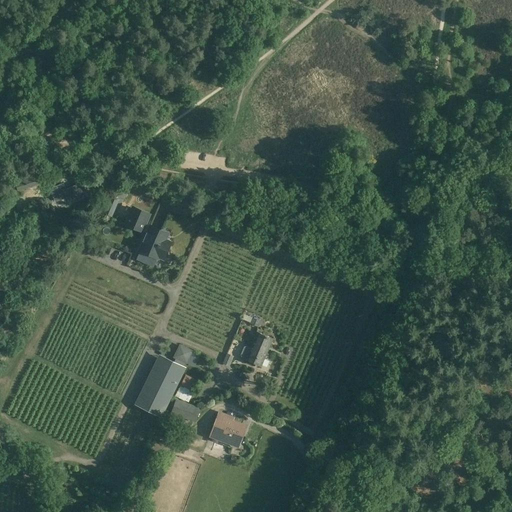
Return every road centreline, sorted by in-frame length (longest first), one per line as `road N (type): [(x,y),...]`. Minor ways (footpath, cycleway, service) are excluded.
road 1 (track): [(409,246),(349,220),(310,191),(0,121)]
road 2 (track): [(205,223),(367,292),(315,435)]
road 3 (track): [(310,511),(419,248)]
road 4 (track): [(155,341),(99,459),(59,464),(29,479)]
road 5 (track): [(327,470),(278,430),(226,404),(204,412),(200,447)]
road 6 (track): [(436,77),(399,59),(369,28),(319,11)]
road 7 (track): [(315,435),(202,366)]
road 8 (track): [(205,223),(155,341)]
